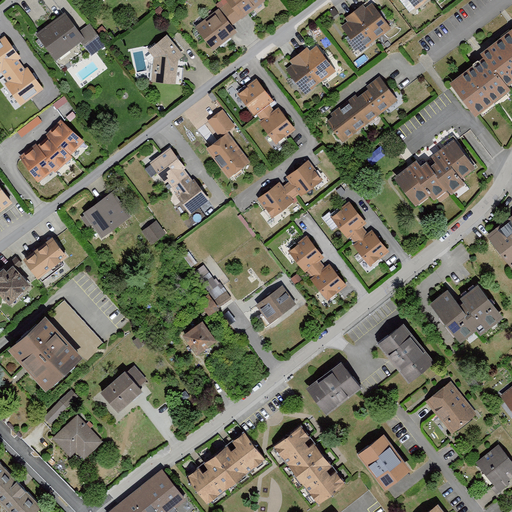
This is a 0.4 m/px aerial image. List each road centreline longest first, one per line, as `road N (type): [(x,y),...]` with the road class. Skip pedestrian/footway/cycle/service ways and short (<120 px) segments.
road 1 (residential): [(511,166),(486,208),(370,305),(96,511)]
road 2 (residential): [(322,0),(0,248)]
